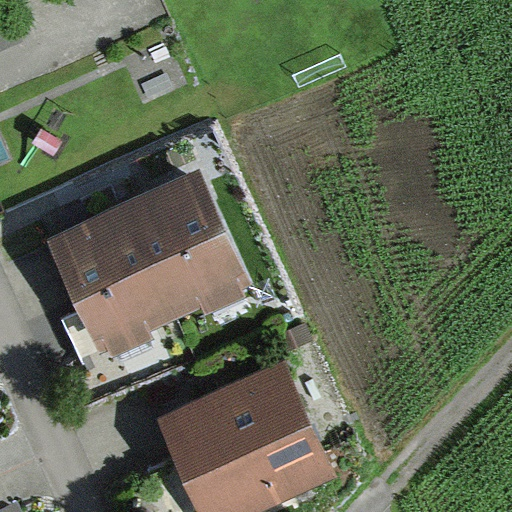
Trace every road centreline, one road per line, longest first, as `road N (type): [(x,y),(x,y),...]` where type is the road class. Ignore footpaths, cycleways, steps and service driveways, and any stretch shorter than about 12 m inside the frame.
road 1 (residential): [(0,339),(75,511)]
road 2 (track): [(380,491),(511,358)]
